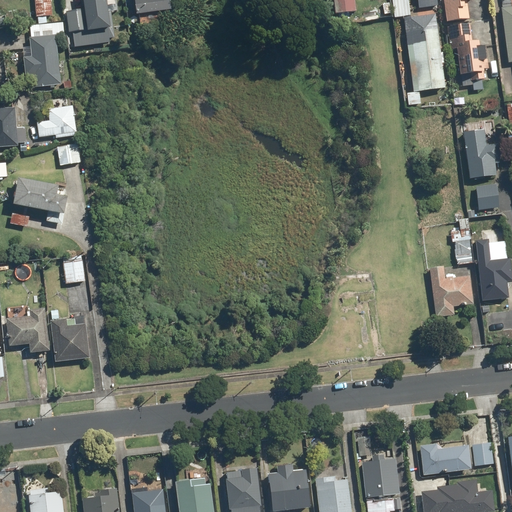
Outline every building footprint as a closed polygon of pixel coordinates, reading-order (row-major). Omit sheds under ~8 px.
[(52,16),(50,0),(34,0),(36,17),(52,16)] [(108,28),(105,12),(117,10),(115,0),(82,0),(87,31),(108,28)] [(170,11),(168,0),(133,0),(135,15),(138,15),(139,25),(158,23),(157,13),(170,11)] [(355,11),(353,0),(332,0),(334,14),(355,11)] [(381,8),(380,0),(363,0),(365,10),(381,8)] [(471,0),(442,0),(446,23),(468,20),(466,1),(472,0),(471,0)] [(511,6),(500,8),(507,63),(511,62),(511,6)] [(82,31),(79,10),(66,12),(68,32),(82,31)] [(60,85),(56,37),(63,36),(62,22),(38,25),(39,37),(29,37),(31,56),(22,57),(24,76),(32,75),(33,87),(60,85)] [(488,69),(485,46),(478,47),(477,42),(472,42),(469,24),(446,27),(449,50),(455,49),(459,76),(470,74),(471,82),(484,80),(483,70),(488,69)] [(445,88),(436,29),(409,33),(418,92),(445,88)] [(419,106),(418,93),(407,94),(408,107),(419,106)] [(75,132),(72,105),(46,109),(48,120),(35,122),(37,138),(75,132)] [(16,127),(14,107),(0,107),(0,147),(17,146),(17,143),(25,143),(24,126),(16,127)] [(496,175),(493,160),(499,160),(496,144),(486,145),(483,130),(462,133),(469,179),(496,175)] [(80,163),(77,144),(56,147),(59,166),(80,163)] [(61,224),(66,196),(55,194),(57,186),(17,178),(12,205),(47,212),(46,221),(61,224)] [(499,208),(495,184),(475,187),(478,211),(499,208)] [(27,227),(30,216),(12,212),(9,224),(27,227)] [(473,263),(467,219),(458,220),(460,231),(450,232),(452,243),(455,242),(458,265),(473,263)] [(511,282),(511,278),(510,258),(490,260),(487,239),(474,241),(481,301),(507,298),(505,283),(511,282)] [(84,281),(81,256),(62,258),(65,283),(84,281)] [(472,304),(469,276),(444,279),(443,267),(429,269),(435,318),(454,315),(452,307),(472,304)] [(42,280),(41,269),(31,270),(33,282),(42,280)] [(50,351),(45,309),(29,310),(29,316),(6,319),(9,346),(29,344),(30,353),(50,351)] [(511,310),(501,311),(505,344),(511,343),(511,310)] [(89,358),(85,324),(66,326),(65,318),(50,320),(55,362),(89,358)] [(371,455),(369,436),(356,438),(358,457),(371,455)] [(493,464),(490,443),(471,445),(474,466),(493,464)] [(470,469),(468,445),(436,449),(436,444),(419,446),(422,475),(470,469)] [(399,494),(395,458),(383,460),(383,454),(372,455),(373,461),(360,462),(364,498),(399,494)] [(272,511),(310,507),(305,470),(293,471),(292,464),(275,466),(276,473),(267,474),(272,511)] [(261,506),(256,468),(226,471),(227,479),(225,479),(228,510),(230,510),(230,511),(260,511),(260,506),(261,506)] [(351,511),(346,479),(335,481),(335,475),(314,478),(318,511),(351,511)] [(213,511),(210,484),(206,485),(205,478),(175,482),(178,511),(213,511)] [(424,511),(470,511),(495,509),(492,487),(478,489),(477,481),(437,486),(437,489),(422,491),(424,511)] [(63,511),(61,491),(50,493),(50,488),(30,490),(31,495),(29,495),(30,511),(63,511)] [(119,511),(117,488),(101,490),(101,496),(82,498),(84,511),(119,511)] [(165,511),(163,489),(132,493),(133,511),(165,511)] [(394,511),(393,499),(366,502),(366,511),(394,511)]
